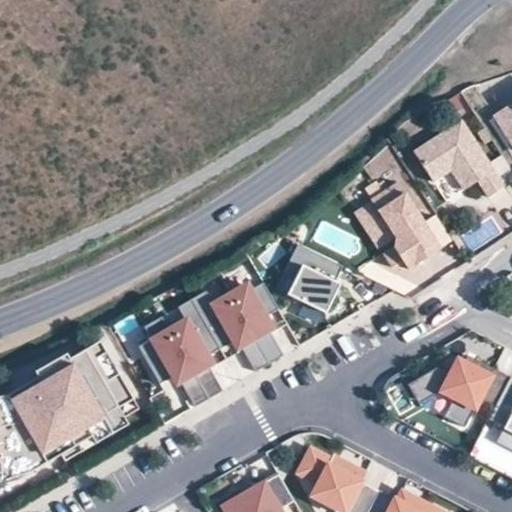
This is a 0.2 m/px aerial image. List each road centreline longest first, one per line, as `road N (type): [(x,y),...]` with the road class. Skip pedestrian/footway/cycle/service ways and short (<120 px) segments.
road 1 (tertiary): [(0,325),(165,251),(268,190),(488,0)]
road 2 (residential): [(306,404),(511,504)]
road 3 (residential): [(125,511),(306,404)]
road 4 (residential): [(306,404),(474,307)]
